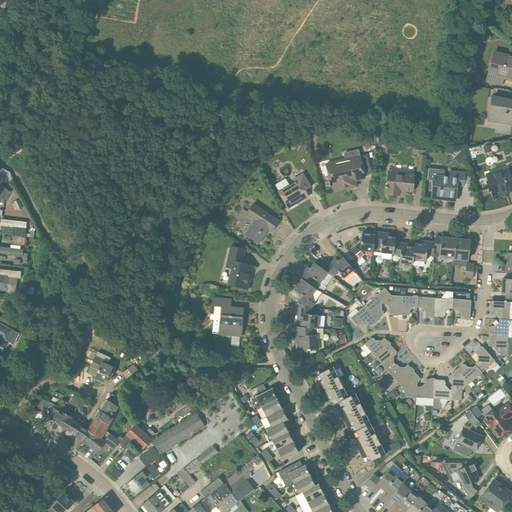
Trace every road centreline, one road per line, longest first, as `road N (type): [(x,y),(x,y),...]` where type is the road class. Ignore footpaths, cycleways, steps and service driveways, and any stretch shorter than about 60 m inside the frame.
road 1 (residential): [(360,511),(273,341),(269,310),(281,266),(310,233),(347,214),(489,220)]
road 2 (residential): [(126,511),(88,469),(0,429)]
